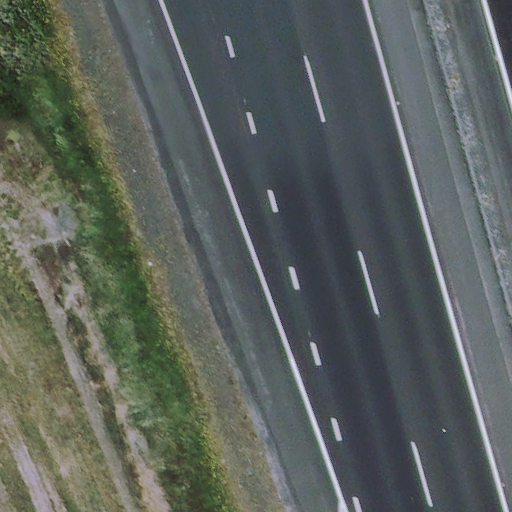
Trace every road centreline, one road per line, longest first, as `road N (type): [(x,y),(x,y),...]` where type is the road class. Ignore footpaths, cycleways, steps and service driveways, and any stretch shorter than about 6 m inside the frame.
road 1 (motorway): [(416,511),(318,165)]
road 2 (motorway): [(318,165),(251,0)]
road 3 (motorway): [(318,165),(274,0)]
